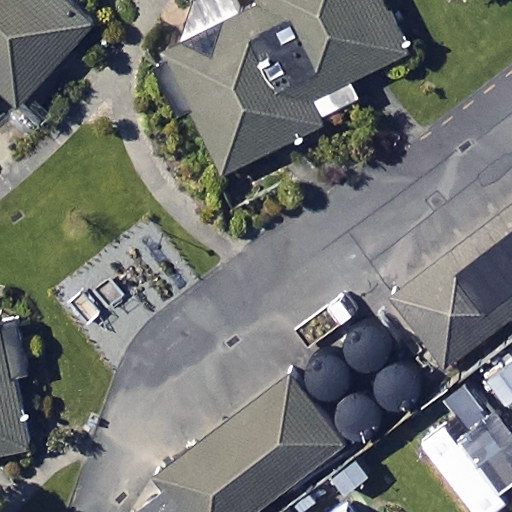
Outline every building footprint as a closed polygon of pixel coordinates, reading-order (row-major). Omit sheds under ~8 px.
[(0,0),(0,86),(17,102),(91,22),(67,0),(0,0)] [(409,46),(385,0),(192,0),(149,22),(222,168),(362,98),(350,75),(409,46)] [(511,194),(392,288),(448,360),(511,309),(511,194)] [(0,450),(28,445),(0,310),(0,450)] [(291,375),(116,504),(122,511),(245,511),(340,442),(291,375)]
